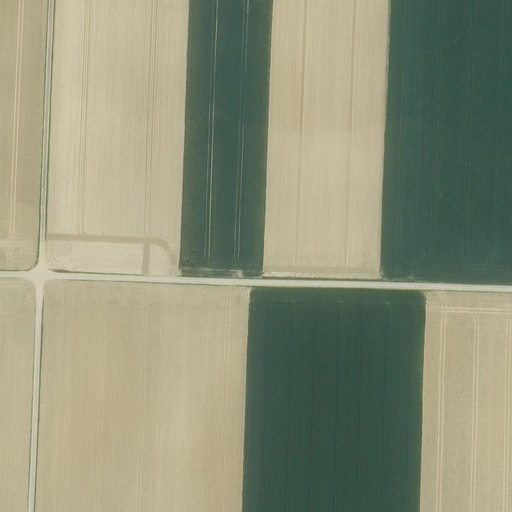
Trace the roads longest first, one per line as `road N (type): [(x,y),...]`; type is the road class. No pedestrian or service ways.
road 1 (track): [(511,294),(0,275)]
road 2 (track): [(40,276),(51,0)]
road 3 (track): [(40,276),(30,511)]
